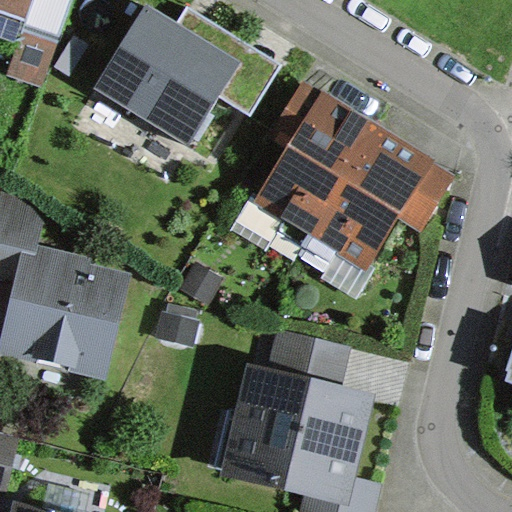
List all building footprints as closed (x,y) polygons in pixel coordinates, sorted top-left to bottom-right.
[(0,0),(0,25),(22,34),(34,0),(0,0)] [(75,0),(34,0),(22,34),(10,66),(46,79),(75,0)] [(243,65),(147,7),(95,92),(191,150),(243,65)] [(326,101),(373,130),(388,106),(341,77),(326,101)] [(296,145),(324,100),(301,86),(273,131),(296,145)] [(304,246),(375,131),(373,130),(326,101),(324,100),(296,145),(264,198),(290,214),(279,231),(304,246)] [(428,164),(375,131),(304,246),(299,255),(325,272),(341,247),(367,262),(399,210),(428,164)] [(453,179),(428,164),(399,210),(424,226),(453,179)] [(41,226),(25,202),(4,196),(0,212),(0,272),(27,279),(32,259),(41,226)] [(32,259),(27,279),(12,346),(103,367),(124,280),(32,259)] [(288,330),(280,361),(338,376),(346,345),(288,330)] [(280,361),(276,376),(335,391),(338,376),(280,361)] [(335,391),(276,376),(257,371),(246,413),(262,417),(248,473),(314,490),(343,497),(348,478),(368,400),(335,391)] [(0,432),(0,492),(5,494),(19,437),(0,432)] [(370,511),(377,485),(348,478),(343,497),(314,490),(308,511),(370,511)]
